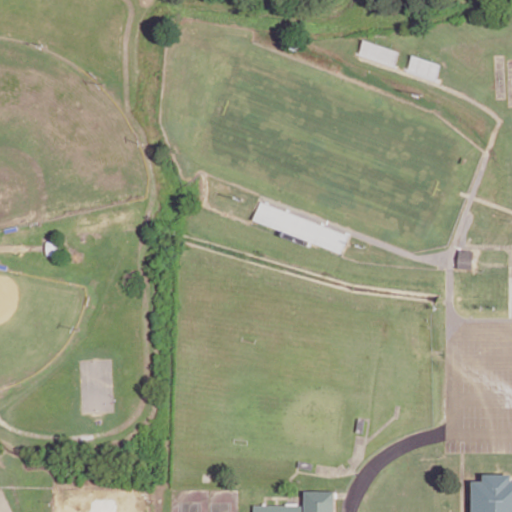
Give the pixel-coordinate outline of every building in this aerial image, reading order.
[(442,64),(413,55),(408,71),(436,81),(442,64)] [(261,202),(254,220),(343,252),(349,234),(261,202)] [(459,268),(474,269),(474,250),(459,249),(459,268)] [(472,511),(510,511),(511,473),(485,474),(485,480),(472,480),(472,511)] [(255,511),(335,511),(336,491),(304,490),(304,504),(255,504),(255,511)]
